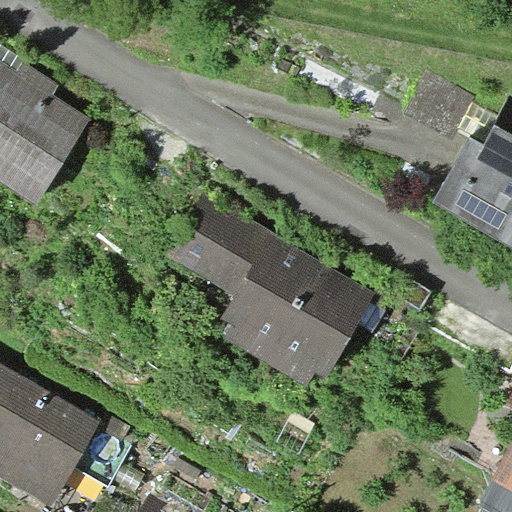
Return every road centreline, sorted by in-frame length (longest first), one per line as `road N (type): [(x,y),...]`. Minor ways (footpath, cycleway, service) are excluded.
road 1 (residential): [(511,284),(22,0)]
road 2 (track): [(511,56),(333,0)]
